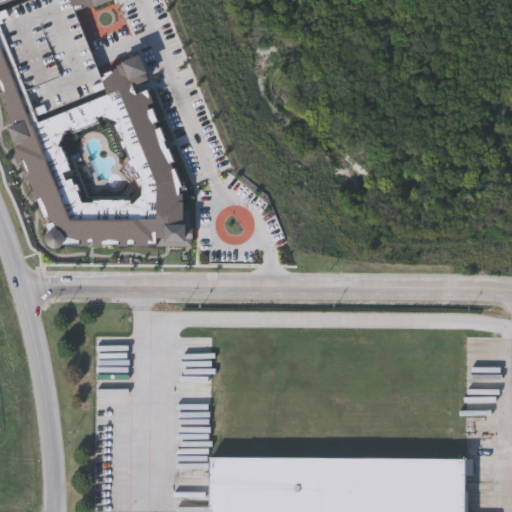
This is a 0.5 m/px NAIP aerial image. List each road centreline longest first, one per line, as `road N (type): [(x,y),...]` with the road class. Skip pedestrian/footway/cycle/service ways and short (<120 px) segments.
road 1 (tertiary): [(18,287),(511,287)]
road 2 (secondary): [(52,511),(42,401),(18,287)]
